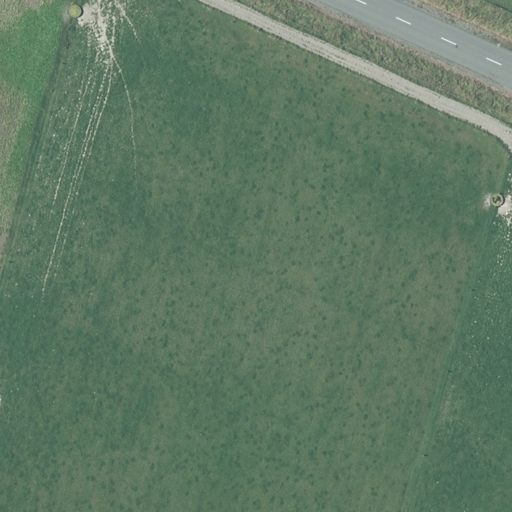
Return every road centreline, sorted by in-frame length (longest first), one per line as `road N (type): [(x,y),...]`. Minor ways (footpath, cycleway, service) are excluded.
road 1 (track): [(215,0),(511,134)]
road 2 (unclassified): [(358,0),(511,69)]
